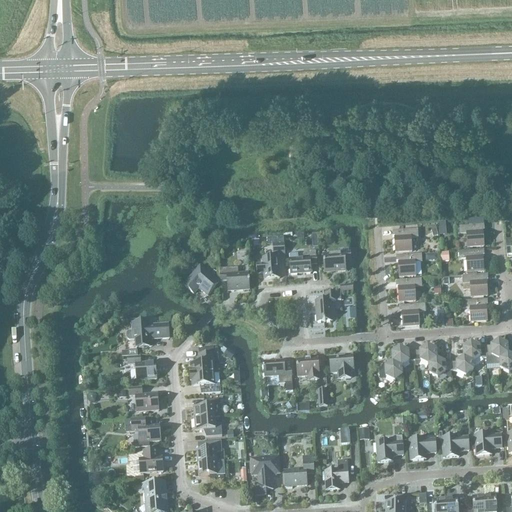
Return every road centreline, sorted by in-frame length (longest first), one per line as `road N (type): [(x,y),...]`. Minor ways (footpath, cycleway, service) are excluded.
road 1 (secondary): [(59,68),(511,53)]
road 2 (residential): [(234,511),(183,490),(177,352),(225,308),(256,307),(311,342),(385,336)]
road 3 (tertiary): [(33,443),(23,309),(53,229),(59,68)]
road 4 (residential): [(359,510),(374,487),(407,477),(511,468)]
road 5 (residential): [(385,336),(499,328),(506,320),(503,284)]
